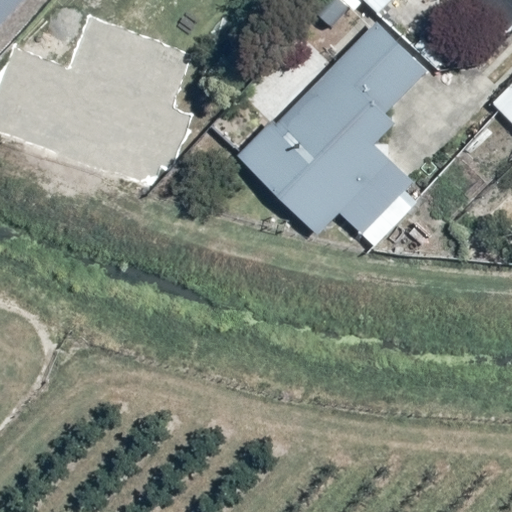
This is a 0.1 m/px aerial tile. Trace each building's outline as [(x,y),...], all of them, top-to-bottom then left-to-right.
[(0,0),(0,33),(30,0),(0,0)] [(389,0),(361,0),(375,14),(389,0)] [(511,26),(511,0),(468,0),(468,1),(502,37),(511,26)] [(428,73),(378,25),(242,154),(340,255),(414,185),(373,150),(394,125),(384,119),(428,73)] [(511,75),(487,100),(511,125),(511,75)]
